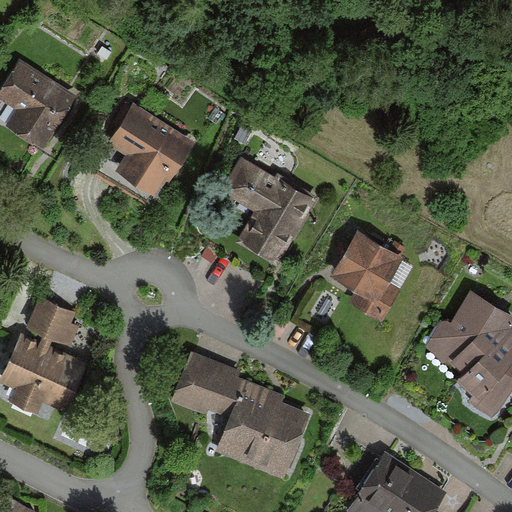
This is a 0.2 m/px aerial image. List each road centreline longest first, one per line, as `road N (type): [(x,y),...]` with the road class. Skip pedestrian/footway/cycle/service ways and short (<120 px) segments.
road 1 (residential): [(165,301),(214,315),(380,412),(511,503)]
road 2 (residential): [(105,506),(135,455),(129,345),(137,312)]
road 3 (residential): [(121,275),(19,239),(0,224)]
